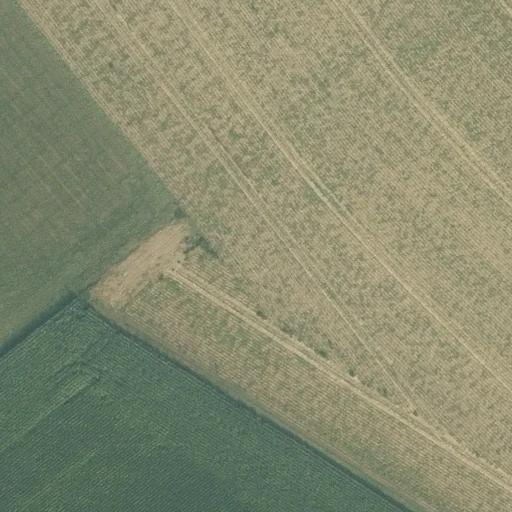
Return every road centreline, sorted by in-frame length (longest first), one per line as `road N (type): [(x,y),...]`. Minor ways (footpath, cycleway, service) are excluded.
road 1 (track): [(10,360),(450,0)]
road 2 (track): [(395,511),(73,309)]
